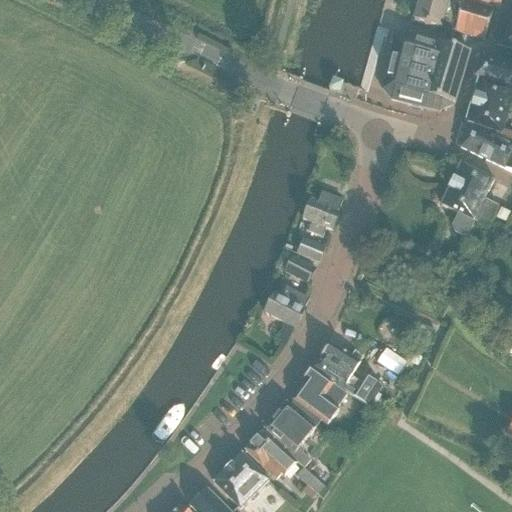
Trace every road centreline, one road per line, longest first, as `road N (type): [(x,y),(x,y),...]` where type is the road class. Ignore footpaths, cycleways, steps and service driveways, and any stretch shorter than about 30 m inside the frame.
road 1 (tertiary): [(151,511),(241,426),(309,337),(386,123)]
road 2 (tertiary): [(386,123),(267,82),(95,0)]
